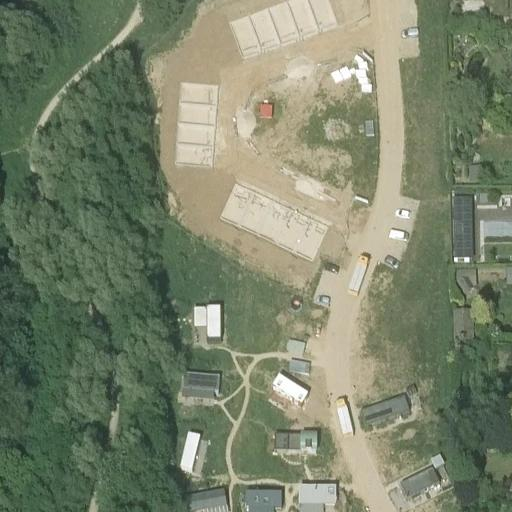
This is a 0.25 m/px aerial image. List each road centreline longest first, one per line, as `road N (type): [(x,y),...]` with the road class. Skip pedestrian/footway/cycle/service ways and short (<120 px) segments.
road 1 (residential): [(373,236),(223,167),(228,74),(383,19)]
road 2 (residential): [(381,511),(344,429),(335,373),(343,316),(373,236)]
road 3 (residential): [(373,236),(391,150),(383,19)]
